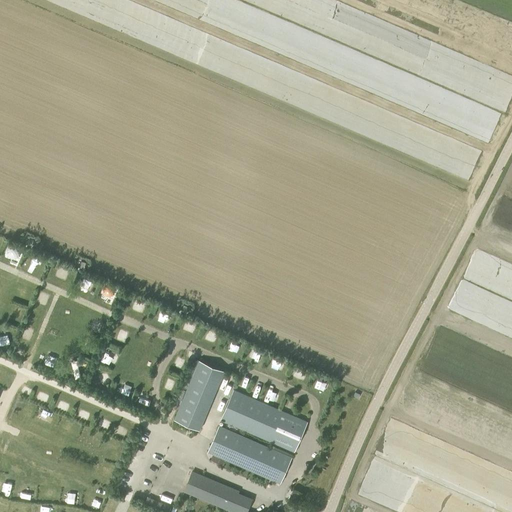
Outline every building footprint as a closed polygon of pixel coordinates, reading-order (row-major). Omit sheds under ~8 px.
[(9,254),(12,257),(15,257),(18,257),(20,254),(21,252),(21,249),(19,246),(16,245),(13,245),(10,247),(8,250),(9,254)] [(103,295),(106,297),(110,297),(113,295),(114,292),(113,288),(111,286),(108,285),(106,285),(103,287),(102,289),(102,292),(103,295)] [(134,301),(133,310),(141,312),(143,303),(134,301)] [(163,308),(157,322),(166,326),(172,312),(163,308)] [(77,360),(71,362),(75,379),(81,377),(77,360)] [(195,368),(193,374),(189,373),(182,391),(178,389),(174,398),(182,401),(174,419),(200,429),(222,374),(221,374),(197,364),(195,368)] [(106,376),(99,378),(101,384),(108,382),(106,376)] [(279,409),(262,402),(258,400),(234,390),(221,419),(294,451),(297,445),(299,440),(307,422),(302,419),(287,413),(279,409)] [(99,425),(109,429),(112,421),(103,417),(99,425)] [(291,457),(219,426),(208,451),(211,453),(214,454),(212,460),(221,464),(223,458),(268,477),(276,481),(280,483),(291,457)] [(184,492),(233,511),(244,511),(250,497),(191,474),(184,492)] [(163,511),(168,511),(171,506),(149,497),(151,493),(148,492),(144,504),(163,511)] [(292,496),(288,503),(294,506),(299,495),(293,493),(292,496)]
